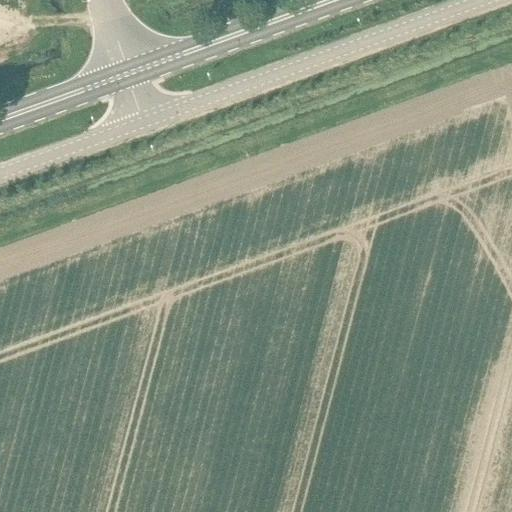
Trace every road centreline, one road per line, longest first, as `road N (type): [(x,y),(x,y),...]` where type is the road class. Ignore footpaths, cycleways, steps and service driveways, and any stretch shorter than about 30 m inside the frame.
road 1 (unclassified): [(482,0),(144,121)]
road 2 (secondary): [(127,73),(332,0)]
road 3 (unclassified): [(144,121),(0,173)]
road 4 (secondary): [(0,119),(127,73)]
